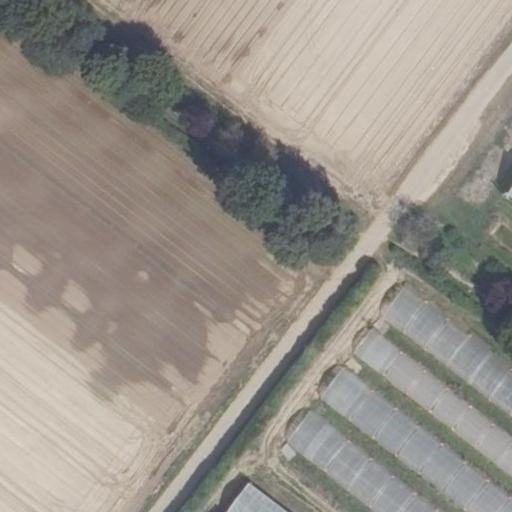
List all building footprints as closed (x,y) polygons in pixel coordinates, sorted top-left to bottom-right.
[(511,186),(488,220),(511,236),(511,186)] [(380,324),(511,414),(511,366),(402,291),(380,324)] [(351,360),(511,471),(511,433),(369,334),(351,360)] [(472,511),(511,511),(511,493),(343,370),(320,401),(472,511)] [(377,511),(444,511),(311,413),(287,445),(377,511)]
